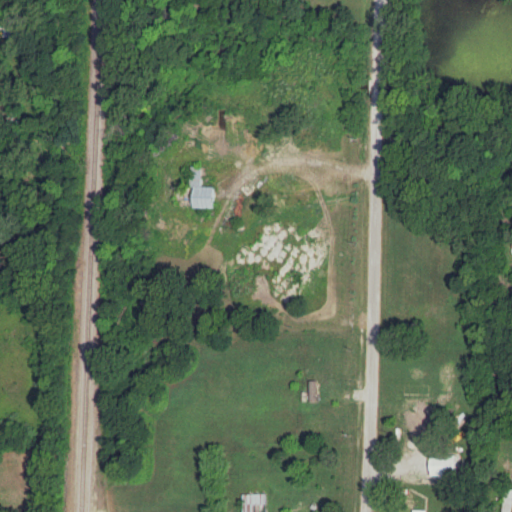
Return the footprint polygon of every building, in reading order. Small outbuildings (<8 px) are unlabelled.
[(216,210),(216,187),(203,187),(204,167),(193,167),(192,209),(216,210)] [(425,404),(416,404),(416,448),(425,448),(425,404)] [(432,477),(458,477),(458,453),(432,453),(432,477)] [(320,498),(330,489),(323,481),(291,511),(292,511),(303,511),(304,511),(313,511),(324,501),(320,498)] [(511,511),(511,490),(505,490),(503,511),(511,511)] [(244,511),(267,511),(268,494),(244,494),(244,511)]
